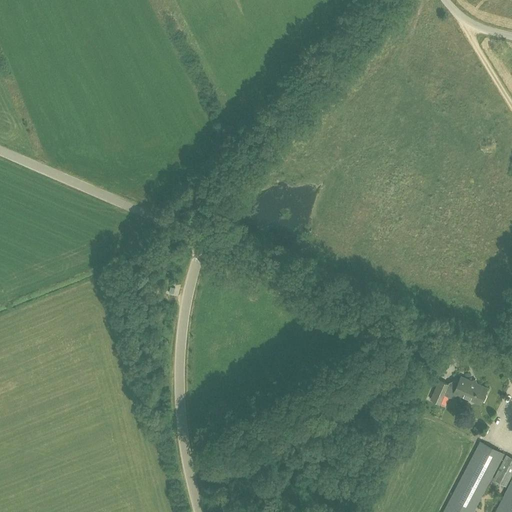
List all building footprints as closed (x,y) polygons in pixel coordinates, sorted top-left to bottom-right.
[(433,88),(444,92),(447,83),(436,79),(433,88)] [(431,399),(441,403),(445,394),(451,397),(455,395),(457,392),(481,403),(488,388),(478,384),(476,379),(472,381),(461,376),(459,381),(456,380),(450,382),(449,384),(440,380),(431,399)] [(474,511),(505,453),(480,440),(442,511),(474,511)] [(493,479),(507,486),(511,475),(511,457),(506,454),(493,479)] [(511,511),(511,478),(494,511),(511,511)]
